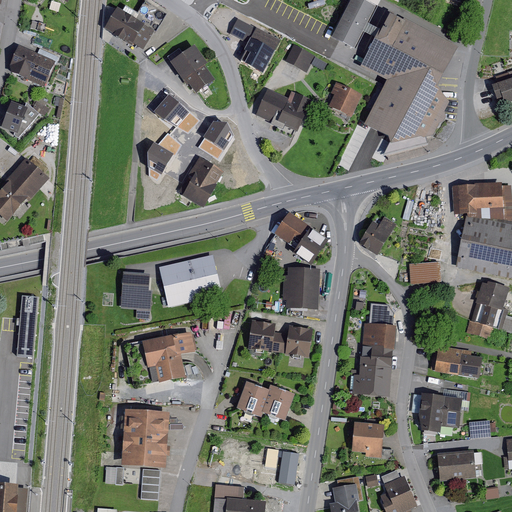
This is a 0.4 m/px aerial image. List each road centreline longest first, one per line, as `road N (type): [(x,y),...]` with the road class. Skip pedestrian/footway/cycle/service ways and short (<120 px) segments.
road 1 (tertiary): [(0,266),(294,200)]
road 2 (residential): [(345,254),(381,269),(408,311),(404,429),(434,511)]
road 3 (unclassified): [(306,511),(345,254)]
road 4 (residential): [(294,200),(255,145),(226,51),(174,0)]
road 5 (residential): [(179,511),(223,357)]
road 6 (residential): [(490,0),(470,90),(474,152)]
road 7 (tertiary): [(339,189),(474,152)]
